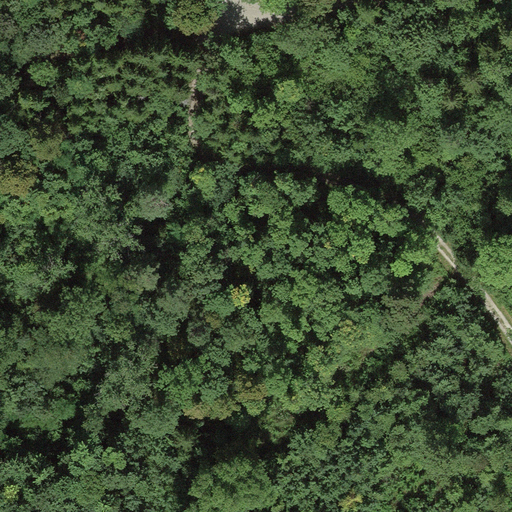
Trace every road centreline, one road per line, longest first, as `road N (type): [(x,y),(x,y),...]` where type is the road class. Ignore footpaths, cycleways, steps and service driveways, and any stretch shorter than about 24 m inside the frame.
road 1 (track): [(511,327),(434,232),(352,187),(234,164),(195,122),(217,0)]
road 2 (track): [(0,67),(350,0)]
